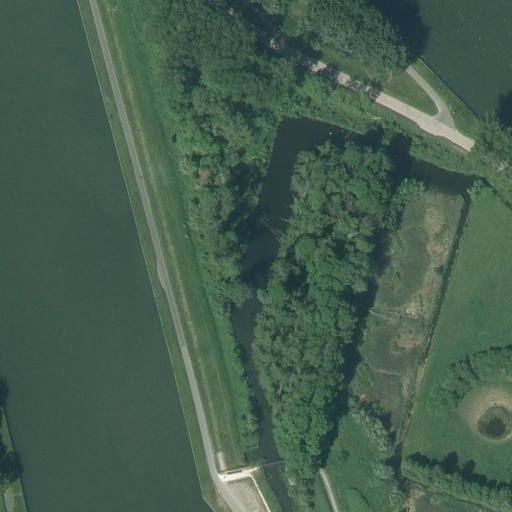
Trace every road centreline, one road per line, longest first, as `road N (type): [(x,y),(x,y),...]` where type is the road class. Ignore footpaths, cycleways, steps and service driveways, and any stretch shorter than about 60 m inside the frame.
road 1 (unclassified): [(443,130),(280,49),(216,0)]
road 2 (unclassified): [(443,130),(448,119),(435,98),(338,0)]
